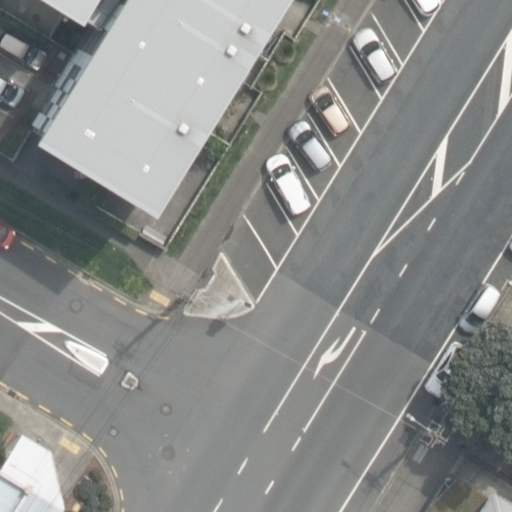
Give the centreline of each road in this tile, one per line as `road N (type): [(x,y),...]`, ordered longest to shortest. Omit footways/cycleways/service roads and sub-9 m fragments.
road 1 (tertiary): [(511,68),(281,449)]
road 2 (residential): [(0,282),(281,449)]
